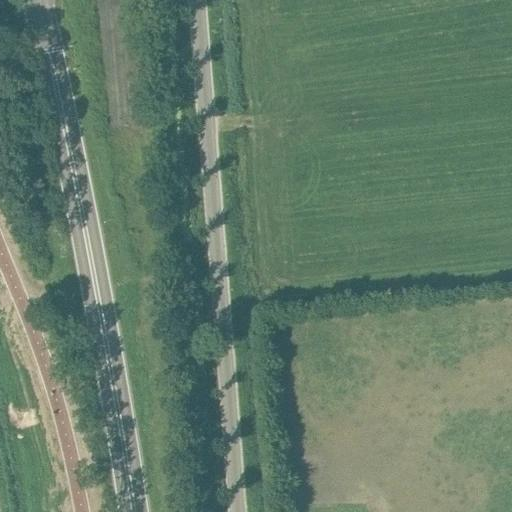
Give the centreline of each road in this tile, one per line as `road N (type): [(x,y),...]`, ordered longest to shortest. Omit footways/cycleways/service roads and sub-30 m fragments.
road 1 (tertiary): [(134,511),(103,284),(37,0)]
road 2 (unclassified): [(241,511),(196,0)]
